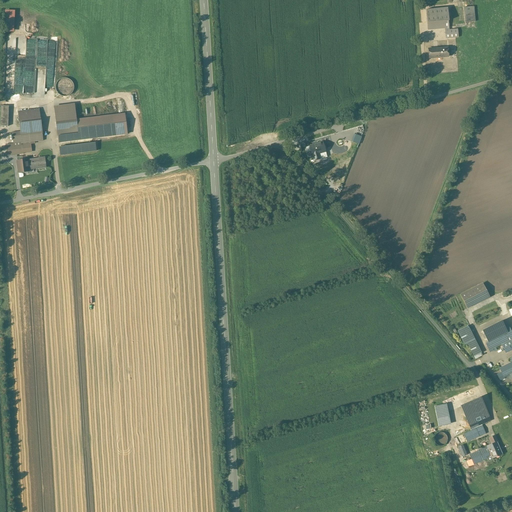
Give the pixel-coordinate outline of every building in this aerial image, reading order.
[(446,7),(425,9),(427,29),(448,28),(446,7)] [(473,7),(462,8),(464,22),(475,21),(473,7)] [(13,32),(14,11),(5,10),(5,32),(13,32)] [(445,30),(445,38),(457,37),(456,29),(445,30)] [(447,46),(427,48),(428,58),(448,57),(447,46)] [(73,91),(74,87),(73,84),(71,81),(68,79),(64,78),(61,79),(58,81),(56,84),(55,88),(56,91),(58,94),(61,96),(65,97),(68,96),(71,94),(73,91)] [(73,105),(54,107),(59,143),(127,134),(124,113),(75,120),(73,105)] [(9,106),(1,106),(0,126),(8,126),(9,106)] [(39,109),(18,112),(20,131),(12,132),(13,144),(5,145),(7,156),(14,155),(15,155),(23,154),(23,153),(25,153),(31,152),(30,143),(43,141),(43,140),(42,133),(40,121),(41,121),(39,109)] [(322,142),(309,146),(312,156),(313,156),(314,161),(319,159),(318,154),(325,152),(322,142)] [(95,143),(66,146),(59,147),(60,156),(66,155),(96,151),(95,143)] [(38,158),(38,159),(27,160),(23,160),(17,161),(18,171),(28,170),(28,169),(31,169),(45,167),(46,167),(44,157),(38,158)] [(460,295),(467,308),(489,297),(482,284),(460,295)] [(501,321),(482,331),(487,342),(488,342),(507,332),(510,331),(508,327),(505,328),(501,321)] [(467,326),(458,331),(465,345),(467,343),(475,359),(482,355),(467,326)] [(488,342),(487,342),(485,343),(489,353),(494,350),(493,348),(502,343),(506,353),(511,349),(511,332),(508,335),(507,332),(488,342)] [(505,366),(499,369),(504,377),(511,372),(511,357),(510,359),(511,363),(505,367),(505,366)] [(480,396),(460,405),(471,431),(464,434),(467,441),(485,433),(481,424),(490,420),(480,396)] [(446,404),(435,406),(439,426),(450,424),(446,404)] [(491,445),(496,443),(496,442),(497,442),(495,435),(488,438),(491,445)] [(491,445),(469,455),(473,464),(487,458),(488,461),(493,459),(492,458),(501,454),(496,443),(491,445)] [(458,447),(462,457),(466,455),(463,445),(458,447)]
